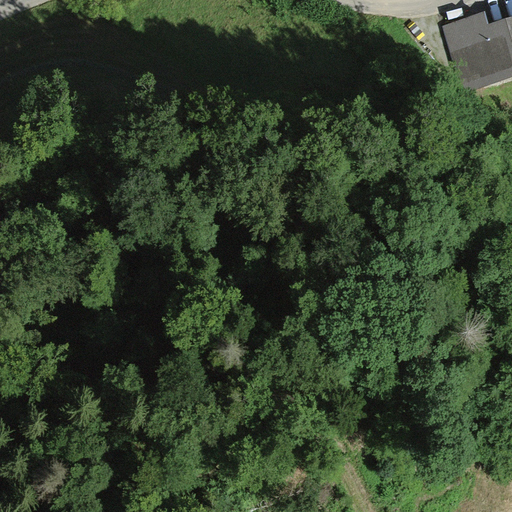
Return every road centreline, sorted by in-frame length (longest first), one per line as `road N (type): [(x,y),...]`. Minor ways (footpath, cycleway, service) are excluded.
road 1 (track): [(0,364),(234,370),(285,379),(309,406),(350,511)]
road 2 (track): [(285,379),(267,422),(235,457),(195,486),(110,511)]
